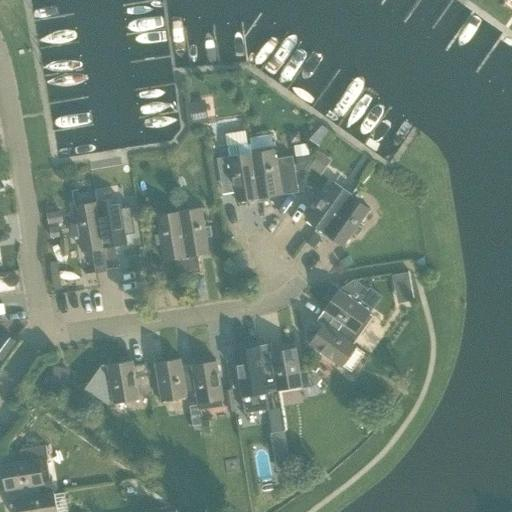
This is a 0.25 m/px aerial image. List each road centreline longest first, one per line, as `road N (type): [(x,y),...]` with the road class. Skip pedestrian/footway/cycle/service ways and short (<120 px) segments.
road 1 (residential): [(42,331),(68,334),(256,305),(284,295),(304,273)]
road 2 (residential): [(42,331),(0,67)]
